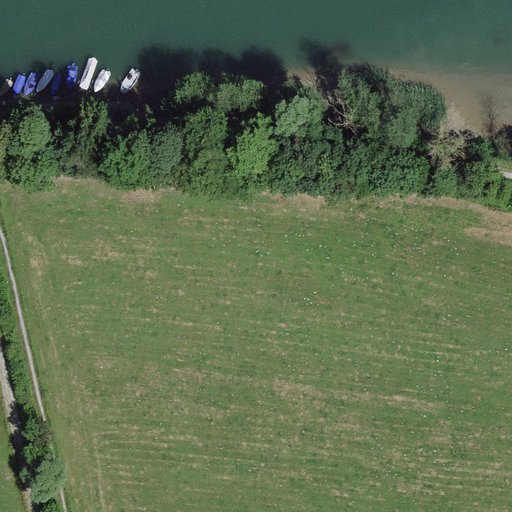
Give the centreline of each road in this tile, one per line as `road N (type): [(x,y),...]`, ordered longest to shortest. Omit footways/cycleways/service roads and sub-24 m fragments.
road 1 (track): [(511,177),(88,130),(0,142)]
road 2 (track): [(0,350),(37,511)]
